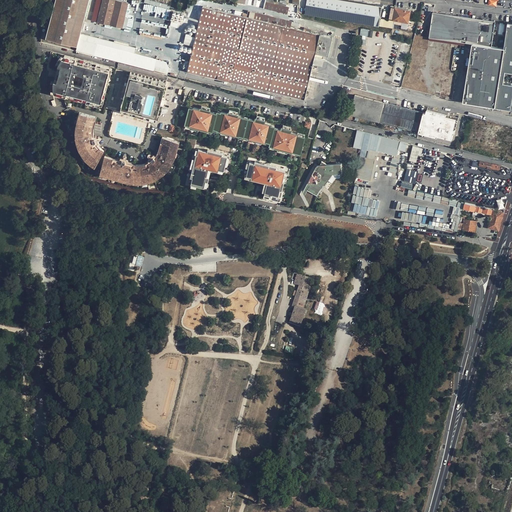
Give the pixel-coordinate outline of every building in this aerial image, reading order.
[(89,0),(55,0),(46,38),(77,46),(89,0)] [(128,3),(117,0),(96,0),(96,3),(92,16),(92,20),(126,28),(128,18),(125,17),(128,3)] [(147,0),(144,0),(141,16),(136,15),(133,29),(139,30),(139,31),(166,37),(172,11),(167,9),(168,4),(147,0)] [(286,3),(271,0),(264,0),(263,7),(288,13),(289,7),(286,6),(286,3)] [(364,3),(345,0),(307,0),(305,14),(379,26),(383,6),(364,3)] [(242,15),(202,6),(195,37),(193,45),(189,61),(188,68),(187,71),(226,80),(304,98),(314,55),(319,56),(319,53),(327,55),(332,36),(312,32),(313,29),(304,27),(303,30),(290,27),(272,22),(273,16),(247,10),(247,13),(243,12),(242,15)] [(411,11),(391,7),(390,18),(411,22),(413,16),(410,15),(411,11)] [(495,21),(433,12),(429,37),(492,46),(493,41),(495,21)] [(292,21),(273,16),(272,22),(290,27),(292,21)] [(506,48),(471,44),(463,104),(466,105),(511,112),(511,22),(509,22),(506,48)] [(77,50),(95,55),(98,43),(134,52),(135,46),(81,33),(77,50)] [(183,43),(193,45),(195,37),(191,36),(191,34),(186,33),(183,43)] [(134,52),(98,43),(95,55),(166,74),(169,64),(166,60),(134,52)] [(55,93),(66,97),(76,58),(65,55),(57,66),(60,67),(56,82),(54,81),(55,93)] [(166,81),(76,58),(66,97),(156,121),(166,81)] [(423,112),(355,95),(350,115),(418,132),(423,112)] [(189,107),(188,107),(184,124),(189,125),(189,126),(197,128),(206,130),(206,129),(211,131),(212,128),(217,129),(216,130),(217,130),(220,131),(234,134),(237,135),(238,135),(242,136),(243,136),(247,137),(247,138),(249,138),(263,142),(264,142),(265,141),(269,142),(269,145),(273,146),(273,147),(277,148),(287,150),(290,151),(291,151),(299,153),(300,153),(304,136),(303,136),(297,134),(297,133),(289,131),(290,129),(289,129),(281,127),(280,129),(277,128),(274,128),(273,127),(274,126),(270,125),(270,124),(263,122),(264,120),(263,120),(255,117),(254,120),(251,119),(248,118),(246,118),(243,117),(240,116),(237,115),(237,114),(227,112),(227,113),(220,111),(220,112),(216,111),(216,113),(209,111),(209,110),(200,108),(199,107),(199,109),(192,107),(192,108),(189,107)] [(427,110),(426,113),(448,118),(455,120),(458,121),(459,118),(427,110)] [(426,113),(423,112),(418,133),(437,137),(438,136),(452,139),(453,136),(444,134),(446,125),(444,124),(445,121),(447,122),(448,118),(426,113)] [(97,117),(82,113),(80,123),(79,129),(78,134),(79,137),(85,137),(89,150),(88,156),(91,159),(93,161),(97,164),(105,150),(102,149),(101,147),(99,146),(98,144),(97,143),(99,142),(99,140),(101,139),(101,138),(101,137),(100,137),(100,136),(97,137),(96,135),(94,136),(94,135),(94,134),(94,131),(94,129),(95,126),(95,122),(97,117)] [(455,120),(448,118),(447,122),(445,121),(444,124),(446,125),(444,134),(453,136),(454,133),(452,133),(455,120)] [(366,132),(358,130),(354,147),(362,149),(366,132)] [(407,143),(366,132),(362,149),(356,177),(373,181),(375,174),(378,159),(376,159),(378,151),(397,156),(398,149),(405,151),(407,143)] [(121,160),(105,155),(101,170),(111,173),(118,175),(120,175),(130,177),(131,177),(138,178),(141,178),(142,178),(150,176),(153,175),(156,174),(160,171),(163,168),(166,164),(170,159),(172,154),(173,153),(174,149),(175,145),(177,139),(163,136),(162,139),(165,140),(164,141),(163,143),(162,145),(161,146),(161,148),(162,149),(161,151),(161,150),(158,155),(160,157),(160,158),(157,158),(155,156),(155,157),(154,158),(153,159),(154,161),(154,163),(152,161),(150,162),(148,163),(146,164),(145,162),(144,163),(143,163),(141,163),(139,164),(138,164),(136,163),(134,163),(128,161),(129,159),(128,159),(128,158),(128,157),(128,156),(127,156),(126,155),(125,155),(124,155),(124,156),(123,157),(123,158),(122,157),(121,160)] [(85,137),(79,137),(80,141),(82,146),(83,148),(84,151),(86,154),(88,155),(88,156),(89,150),(85,137)] [(147,161),(145,162),(146,164),(148,163),(150,162),(152,161),(154,163),(154,161),(153,159),(154,158),(155,157),(155,156),(157,158),(160,158),(160,157),(158,155),(161,150),(161,151),(162,149),(161,148),(161,146),(162,145),(163,143),(164,141),(165,140),(162,139),(160,148),(159,150),(158,152),(157,153),(156,154),(154,153),(153,154),(151,152),(150,152),(149,152),(149,154),(151,157),(150,158),(151,159),(149,161),(147,161)] [(421,156),(423,148),(412,146),(409,161),(416,163),(418,155),(421,156)] [(191,179),(190,185),(191,185),(196,187),(203,188),(205,182),(207,183),(208,178),(206,178),(208,170),(210,171),(218,173),(218,171),(223,172),(225,165),(227,158),(227,157),(221,156),(222,154),(207,150),(206,152),(197,150),(197,151),(196,156),(195,155),(194,160),(191,170),(189,178),(191,179)] [(88,155),(85,157),(87,159),(88,160),(90,162),(92,163),(94,165),(96,166),(97,164),(93,161),(91,159),(88,156),(88,155)] [(501,165),(480,161),(479,166),(500,170),(501,165)] [(247,169),(246,175),(245,177),(251,178),(250,180),(254,181),(255,181),(255,179),(260,180),(260,182),(264,183),(266,184),(264,194),(263,198),(278,201),(280,191),(282,191),(284,183),(282,182),(285,172),(285,171),(276,169),(276,167),(264,164),(264,166),(259,165),(259,163),(254,162),(254,164),(249,162),(249,164),(247,169)] [(316,167),(307,184),(309,187),(307,189),(317,195),(321,190),(320,189),(330,175),(332,172),(335,174),(341,173),(342,173),(342,163),(318,165),(317,165),(316,167)] [(416,184),(419,173),(406,169),(403,181),(416,184)] [(375,174),(373,181),(394,186),(396,179),(375,174)] [(331,176),(330,175),(320,189),(321,190),(331,176)] [(353,212),(376,217),(379,201),(371,200),(370,208),(367,208),(369,198),(363,197),(362,205),(361,205),(362,197),(358,197),(360,188),(358,187),(356,196),(353,195),(351,203),(355,203),(353,212)] [(492,214),(493,209),(465,203),(463,208),(492,214)] [(504,212),(493,209),(492,214),(488,227),(499,230),(504,212)] [(402,212),(401,220),(421,223),(425,224),(426,216),(423,216),(402,212)] [(477,221),(461,218),(458,229),(462,229),(475,231),(477,221)] [(140,256),(135,254),(130,270),(140,273),(145,257),(140,256)] [(310,279),(299,275),(295,286),(298,286),(291,307),(294,307),(289,323),(300,327),(305,311),(303,310),(309,290),(306,290),(307,287),(310,279)] [(314,312),(323,313),(324,303),(316,302),(314,312)]
